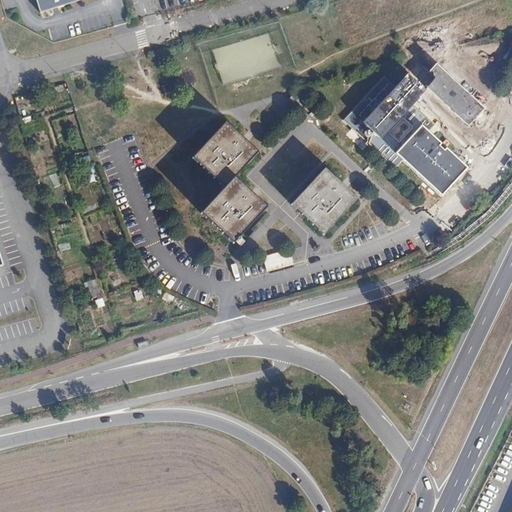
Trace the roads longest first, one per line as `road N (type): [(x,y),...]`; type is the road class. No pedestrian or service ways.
road 1 (primary): [(413,469),(350,390),(305,359),(281,353),(220,354),(39,397)]
road 2 (primary): [(0,441),(150,414),(211,418),(288,461),(325,511)]
road 3 (residential): [(225,289),(391,242),(436,219),(487,174),(511,128)]
road 4 (residential): [(285,0),(9,76),(0,48)]
road 5 (primary): [(511,214),(439,269),(402,286),(234,332)]
road 6 (primary): [(511,263),(413,469)]
road 7 (primary): [(234,332),(39,397)]
road 8 (residential): [(113,144),(168,260),(202,285),(225,289)]
road 9 (primary): [(441,511),(511,363)]
road 10 (unknown): [(414,231),(305,119)]
road 11 (primary): [(442,511),(511,387)]
